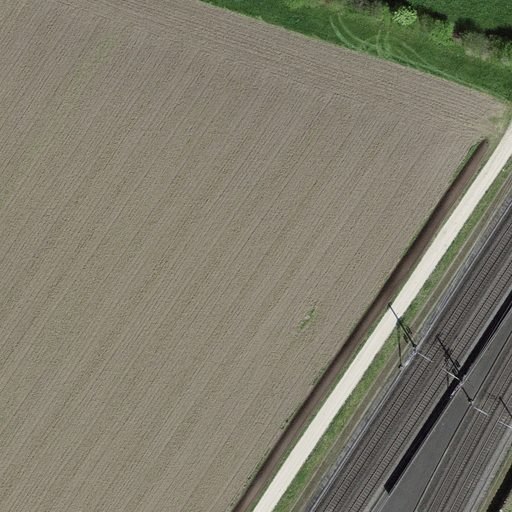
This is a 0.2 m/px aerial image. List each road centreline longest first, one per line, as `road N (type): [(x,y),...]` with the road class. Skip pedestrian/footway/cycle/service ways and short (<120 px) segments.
road 1 (track): [(511,134),(254,511)]
road 2 (track): [(511,179),(295,511)]
